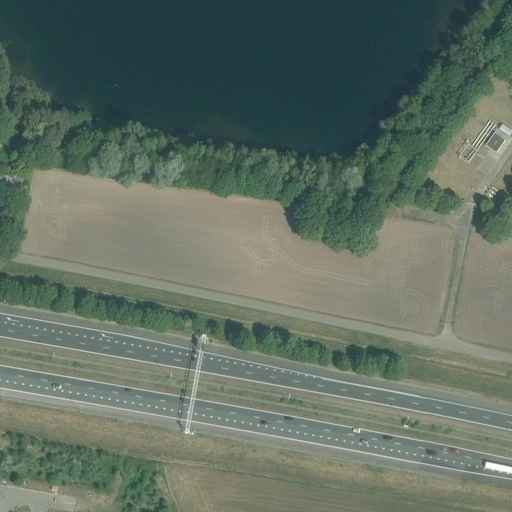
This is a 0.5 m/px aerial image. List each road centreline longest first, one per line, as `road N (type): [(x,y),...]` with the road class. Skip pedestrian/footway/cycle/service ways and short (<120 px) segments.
road 1 (unclassified): [(511,358),(0,253)]
road 2 (motorway): [(511,424),(0,329)]
road 3 (motorway): [(0,373),(511,467)]
